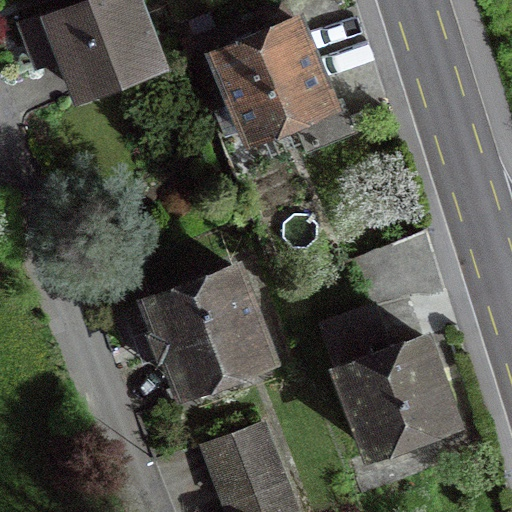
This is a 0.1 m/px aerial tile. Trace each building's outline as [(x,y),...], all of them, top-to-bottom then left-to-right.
[(78,97),(155,68),(129,0),(100,0),(52,19),(50,14),(19,26),(35,69),(63,58),(78,97)] [(211,56),(246,140),(329,106),(294,22),(211,56)] [(265,358),(232,271),(146,303),(156,330),(146,334),(156,360),(166,356),(180,390),(187,388),(188,391),(198,396),(216,389),(220,379),(219,376),(265,358)] [(367,455),(452,424),(420,340),(367,359),(363,346),(380,340),(369,309),(318,328),(367,455)] [(290,511),(257,425),(201,447),(225,511),(290,511)]
